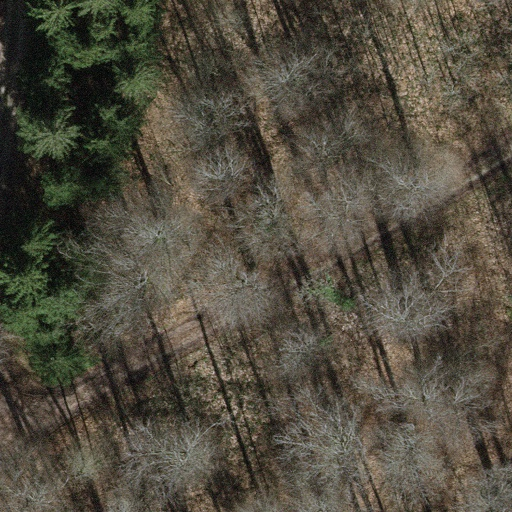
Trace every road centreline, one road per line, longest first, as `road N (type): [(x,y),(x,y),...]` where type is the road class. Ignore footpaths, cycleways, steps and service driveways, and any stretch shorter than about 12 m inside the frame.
road 1 (track): [(0,444),(511,130)]
road 2 (track): [(0,212),(35,0)]
